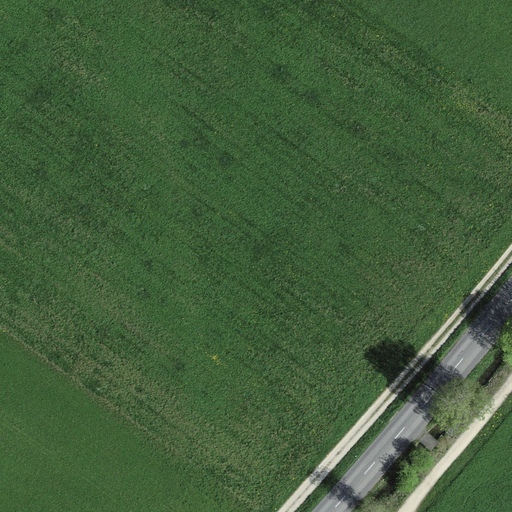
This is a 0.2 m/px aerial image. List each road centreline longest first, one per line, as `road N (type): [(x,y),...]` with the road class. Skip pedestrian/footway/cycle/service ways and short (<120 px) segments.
road 1 (track): [(511,249),(282,511)]
road 2 (secondary): [(329,511),(511,297)]
road 3 (track): [(408,511),(511,382)]
